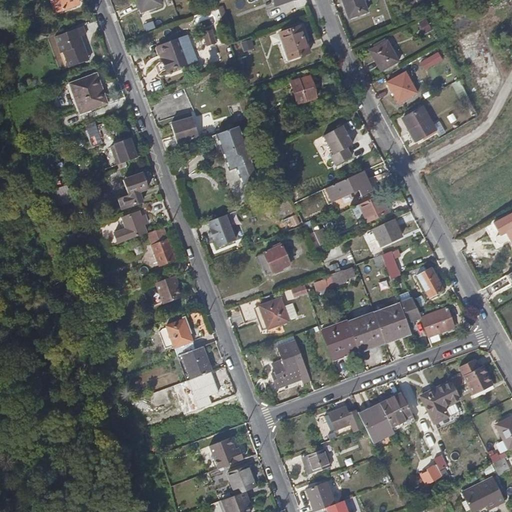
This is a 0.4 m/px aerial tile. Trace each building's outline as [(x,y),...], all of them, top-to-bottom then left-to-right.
[(79,4),(77,0),(49,0),(55,13),(79,4)] [(162,6),(160,0),(137,0),(142,14),(162,6)] [(369,11),(364,0),(343,0),(350,18),(369,11)] [(234,43),(221,6),(216,7),(220,17),(230,45),(234,43)] [(132,21),(131,14),(119,16),(120,23),(132,21)] [(419,23),(425,34),(433,30),(427,19),(419,23)] [(86,53),(79,36),(85,33),(82,24),(59,33),(65,47),(67,46),(74,62),(78,61),(76,57),(86,53)] [(311,52),(301,26),(279,34),(282,43),(283,42),(289,60),(311,52)] [(215,42),(210,29),(199,33),(205,46),(215,42)] [(189,61),(180,37),(157,46),(166,70),(189,61)] [(398,62),(387,42),(369,52),(380,72),(398,62)] [(74,62),(67,46),(65,47),(62,48),(69,65),(74,62)] [(218,48),(210,50),(213,62),(220,60),(218,48)] [(438,52),(420,62),(425,70),(443,60),(438,52)] [(100,92),(97,85),(100,83),(96,73),(77,80),(68,83),(79,112),(106,102),(103,91),(100,92)] [(415,94),(404,74),(386,84),(397,104),(415,94)] [(68,83),(77,80),(76,76),(64,80),(75,114),(79,112),(68,83)] [(317,98),(310,76),(290,82),(293,91),(302,88),(307,102),(317,98)] [(462,80),(454,82),(458,98),(466,96),(462,80)] [(307,102),(302,88),(293,91),(298,105),(307,102)] [(436,132),(426,115),(422,107),(405,116),(409,123),(406,125),(414,140),(417,139),(428,133),(429,135),(436,132)] [(199,136),(193,117),(171,124),(177,144),(199,136)] [(258,179),(240,125),(218,133),(230,168),(237,165),(243,184),(258,179)] [(353,145),(350,139),(347,133),(344,127),(325,137),(335,156),(332,157),(336,166),(353,157),(348,148),(353,145)] [(136,158),(129,139),(113,144),(120,163),(136,158)] [(370,188),(362,172),(326,189),(332,201),(357,189),(359,193),(370,188)] [(147,188),(142,173),(126,179),(132,195),(129,196),(129,195),(127,196),(128,198),(119,201),(122,209),(143,202),(139,192),(147,188)] [(132,195),(126,179),(123,180),(129,195),(129,196),(132,195)] [(60,206),(72,202),(66,185),(54,189),(60,206)] [(388,212),(380,195),(354,207),(359,217),(364,215),(367,222),(388,212)] [(312,227),(300,201),(294,204),(303,225),(306,230),(312,227)] [(511,210),(493,221),(498,233),(504,231),(511,245),(511,210)] [(143,225),(147,222),(145,215),(140,217),(138,211),(121,218),(128,238),(145,232),(143,225)] [(235,240),(225,215),(208,221),(211,228),(210,229),(214,239),(215,239),(218,247),(235,240)] [(401,237),(393,220),(373,228),(372,228),(377,239),(376,239),(380,246),(401,237)] [(175,259),(163,227),(146,233),(159,265),(175,259)] [(290,265),(280,243),(272,246),(273,249),(263,253),(272,273),(290,265)] [(401,274),(392,250),(382,254),(391,278),(401,274)] [(320,275),(314,260),(308,263),(309,266),(313,277),(320,275)] [(444,290),(432,267),(418,275),(430,298),(444,290)] [(345,280),(342,270),(330,274),(333,284),(345,280)] [(333,284),(330,274),(325,276),(322,277),(323,279),(314,282),(318,296),(329,292),(327,287),(333,284)] [(182,295),(175,275),(157,281),(164,302),(182,295)] [(348,286),(345,280),(333,284),(336,290),(348,286)] [(305,283),(291,289),(295,298),(309,293),(305,283)] [(336,290),(333,284),(327,287),(329,292),(336,290)] [(287,321),(279,298),(259,306),(267,328),(287,321)] [(422,316),(420,312),(414,299),(401,304),(410,329),(416,327),(414,322),(422,319),(422,318),(422,316)] [(249,302),(239,307),(245,321),(255,317),(249,302)] [(410,329),(401,304),(374,314),(384,341),(411,331),(410,329)] [(455,327),(447,308),(422,318),(422,319),(429,337),(455,327)] [(384,341),(374,314),(374,313),(348,323),(357,348),(358,349),(374,344),(384,341)] [(191,341),(183,319),(165,326),(173,348),(191,341)] [(357,348),(348,323),(347,320),(321,330),(331,357),(357,348)] [(194,349),(191,341),(173,348),(177,355),(181,354),(194,349)] [(211,372),(202,346),(194,349),(181,354),(190,379),(211,372)] [(309,376),(302,359),(296,362),(294,355),(271,364),(280,387),(309,376)] [(491,385),(482,366),(462,375),(471,395),(491,385)] [(453,378),(458,386),(465,382),(460,374),(453,378)] [(138,391),(130,375),(115,383),(124,398),(138,391)] [(460,400),(451,381),(433,390),(432,388),(427,390),(441,420),(447,417),(442,409),(460,400)] [(441,420),(427,390),(425,391),(426,394),(420,397),(433,424),(441,420)] [(412,417),(401,393),(379,404),(390,427),(412,417)] [(390,427),(379,404),(378,405),(379,407),(371,411),(369,408),(368,409),(368,411),(361,414),(360,412),(359,411),(358,412),(359,415),(365,427),(372,440),(392,430),(390,427)] [(363,427),(355,410),(347,414),(344,407),(330,413),(330,414),(336,428),(349,422),(353,431),(363,427)] [(336,428),(330,414),(325,416),(331,430),(336,428)] [(511,446),(511,417),(495,426),(506,449),(511,446)] [(241,456),(233,438),(220,443),(228,462),(241,456)] [(331,465),(323,449),(306,456),(313,473),(331,465)] [(256,488),(248,465),(227,472),(235,495),(256,488)] [(443,485),(432,466),(425,470),(424,468),(417,471),(425,486),(423,487),(426,494),(443,485)] [(503,502),(491,477),(460,492),(469,511),(471,511),(484,506),(487,510),(503,502)] [(335,504),(327,483),(305,490),(313,511),(314,511),(325,508),(335,504)] [(347,511),(343,501),(335,504),(325,508),(326,511),(347,511)]
